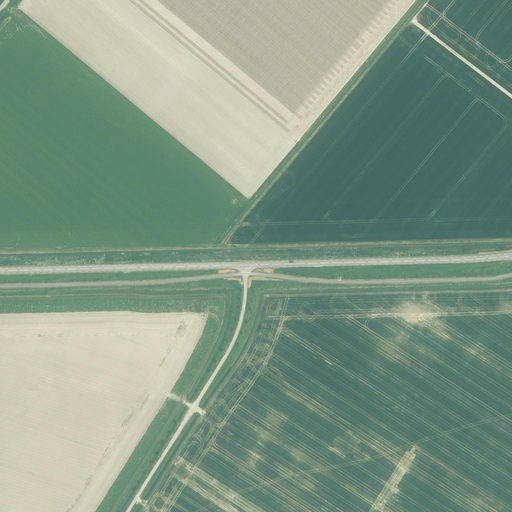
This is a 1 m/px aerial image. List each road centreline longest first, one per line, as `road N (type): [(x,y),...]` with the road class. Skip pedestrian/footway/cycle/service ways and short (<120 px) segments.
road 1 (track): [(217,246),(424,0)]
road 2 (track): [(511,236),(217,246)]
road 3 (unclassified): [(127,511),(238,329),(245,265)]
road 4 (tertiary): [(245,265),(511,256)]
road 5 (tertiary): [(0,271),(245,265)]
road 6 (track): [(217,246),(0,251)]
